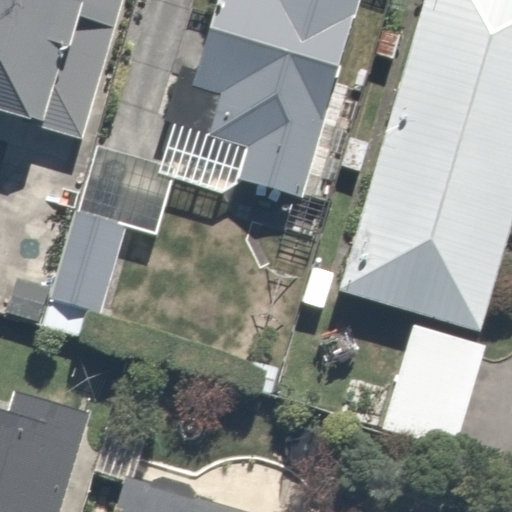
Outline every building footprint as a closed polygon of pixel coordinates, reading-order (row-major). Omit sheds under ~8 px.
[(0,0),(0,127),(96,153),(103,126),(126,132),(145,61),(113,52),(126,0),(0,0)] [(228,0),(197,95),(227,104),(214,141),(248,152),(237,184),(309,208),(378,0),(228,0)] [(511,261),(511,0),(438,0),(356,277),(319,266),(308,301),(423,335),(396,425),(459,443),(511,261)] [(130,230),(75,216),(52,310),(107,323),(130,230)] [(73,511),(94,446),(0,416),(0,511),(73,511)] [(216,511),(131,486),(123,511),(216,511)]
